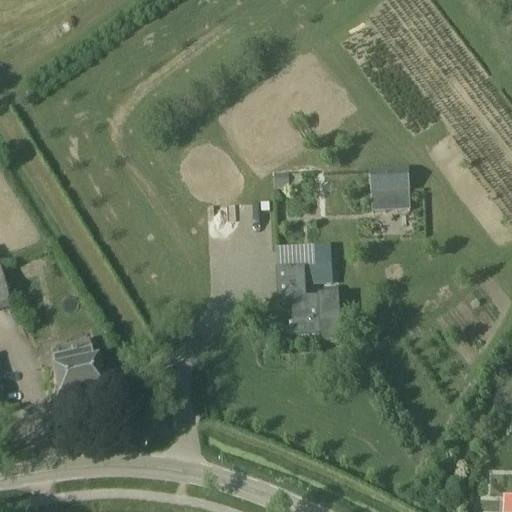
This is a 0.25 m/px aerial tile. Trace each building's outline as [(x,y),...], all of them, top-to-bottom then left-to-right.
[(408,172),(370,174),(371,196),(409,194),(408,172)] [(276,193),(289,193),(288,179),(275,179),(276,193)] [(318,300),(306,301),(304,271),(276,273),(277,307),(291,307),(293,340),(320,339),(320,346),(341,345),(339,299),(318,300)] [(0,307),(8,305),(0,278),(0,307)] [(95,365),(92,366),(88,342),(68,346),(70,357),(52,360),(54,374),(51,374),(57,403),(101,394),(101,392),(109,390),(106,376),(97,378),(95,365)]
